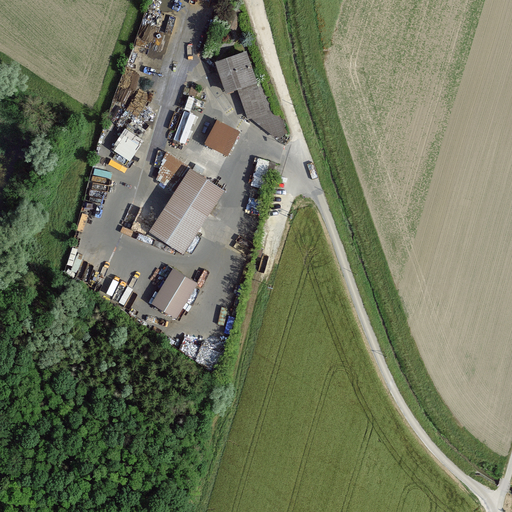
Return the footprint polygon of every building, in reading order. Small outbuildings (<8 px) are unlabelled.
[(245,11),(236,7),(227,27),(237,31),(245,11)] [(241,89),(253,122),(279,112),(266,80),(264,81),(252,49),(219,61),(231,93),(241,89)] [(185,109),(174,138),(187,143),(198,114),(185,109)] [(280,115),(260,123),(279,138),(291,133),(280,115)] [(205,141),(228,154),(241,129),(218,117),(205,141)] [(148,132),(133,121),(114,150),(132,163),(146,142),(143,140),(148,132)] [(226,191),(169,152),(164,161),(157,181),(178,194),(151,233),(184,256),(226,191)] [(265,190),(273,164),(261,160),(254,187),(265,190)] [(199,286),(177,273),(157,308),(178,321),(199,286)]
